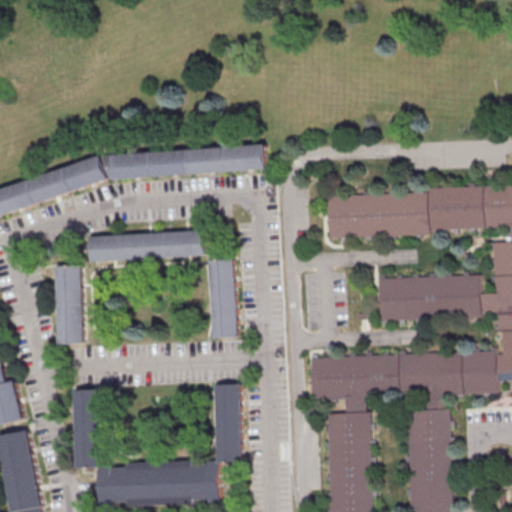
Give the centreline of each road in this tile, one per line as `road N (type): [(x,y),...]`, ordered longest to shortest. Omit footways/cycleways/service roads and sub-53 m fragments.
road 1 (residential): [(71,511),(9,254),(13,243),(125,205),(249,202),(260,212),(267,361)]
road 2 (residential): [(40,372),(267,361)]
road 3 (residential): [(267,361),(274,511)]
